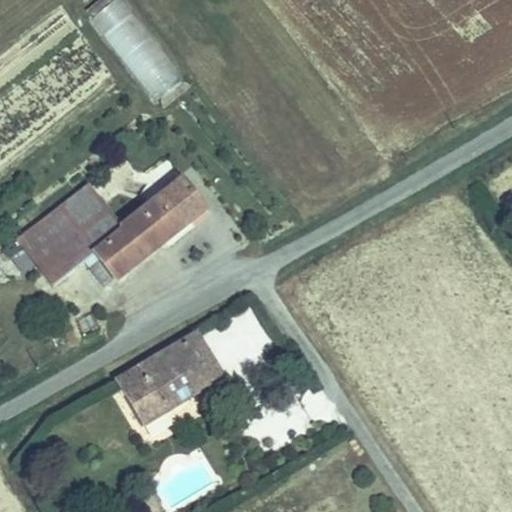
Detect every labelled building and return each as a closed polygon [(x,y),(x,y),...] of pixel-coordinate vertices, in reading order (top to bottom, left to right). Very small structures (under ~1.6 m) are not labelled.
[(150,103),(182,81),(126,0),(111,0),(90,15),(150,103)] [(124,273),(208,211),(180,173),(150,195),(157,204),(103,244),(124,273)] [(87,298),(117,276),(60,201),(20,232),(43,263),(54,254),(87,298)] [(251,312),(223,329),(250,372),(277,355),(251,312)] [(197,331),(117,379),(137,413),(162,398),(168,409),(224,376),(197,331)] [(162,398),(137,413),(143,423),(168,409),(162,398)] [(150,511),(159,511),(166,508),(154,488),(141,496),(150,511)]
